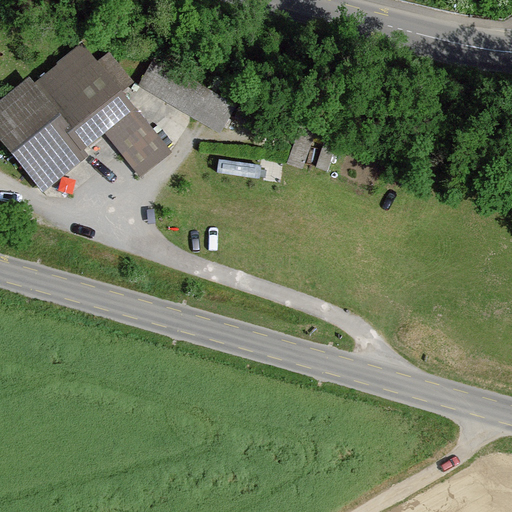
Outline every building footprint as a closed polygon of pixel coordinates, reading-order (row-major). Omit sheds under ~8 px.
[(27,82),(0,104),(0,140),(42,192),(85,157),(81,151),(103,133),(133,109),(92,60),(67,80),(57,67),(32,88),(27,82)] [(220,134),(235,107),(154,60),(139,87),(220,134)] [(241,103),(236,118),(260,126),(265,112),(241,103)] [(133,109),(103,133),(141,180),(170,155),(133,109)] [(302,123),(288,165),(302,170),(317,128),(302,123)]
